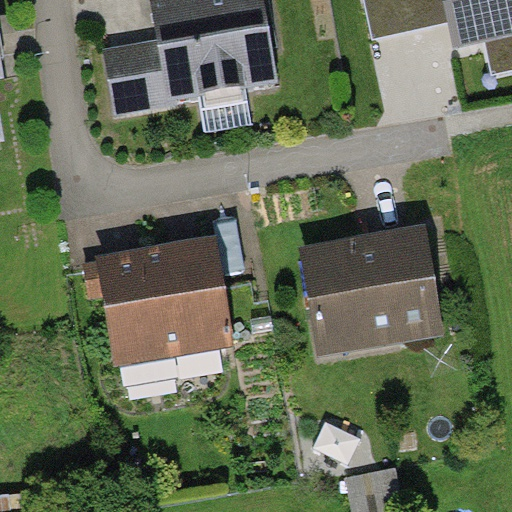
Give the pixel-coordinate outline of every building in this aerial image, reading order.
[(268,0),(235,0),(158,13),(163,42),(103,52),(115,123),(199,108),(204,139),(263,129),(258,98),(284,94),(268,0)] [(427,0),(365,0),(376,43),(434,29),(427,0)] [(511,36),(511,0),(445,0),(457,49),(511,36)] [(0,163),(20,160),(8,97),(21,94),(4,8),(0,9),(0,163)] [(433,234),(314,255),(333,361),(452,340),(433,234)] [(226,247),(82,271),(89,310),(111,306),(124,382),(179,373),(177,361),(244,350),(226,247)] [(415,511),(404,473),(348,488),(354,511),(415,511)]
